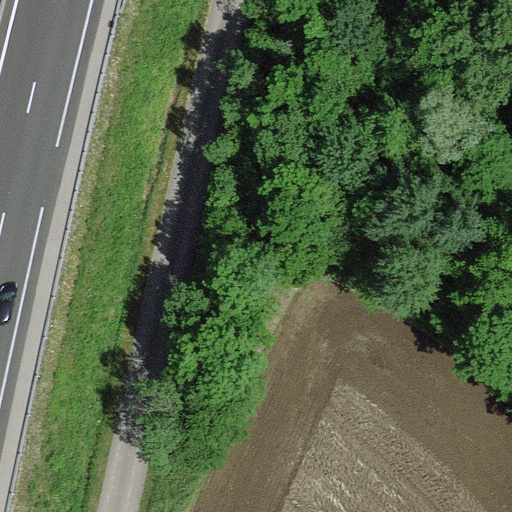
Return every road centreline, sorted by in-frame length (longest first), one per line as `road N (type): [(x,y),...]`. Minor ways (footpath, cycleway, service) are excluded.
road 1 (unclassified): [(235,0),(120,511)]
road 2 (trunk): [(0,290),(68,0)]
